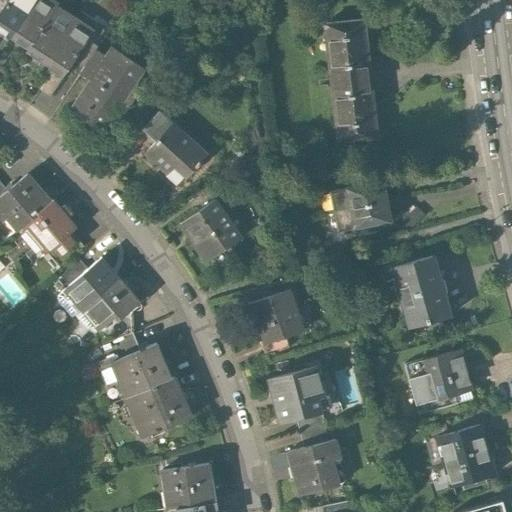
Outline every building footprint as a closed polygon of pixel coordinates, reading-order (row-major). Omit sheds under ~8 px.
[(7,0),(0,11),(0,28),(10,36),(34,0),(7,0)] [(56,6),(46,0),(34,0),(10,36),(28,48),(56,6)] [(28,48),(47,60),(74,19),(56,6),(28,48)] [(323,19),(329,83),(369,79),(363,16),(323,19)] [(93,31),(74,19),(47,60),(66,72),(75,58),(87,40),(93,31)] [(97,47),(87,40),(75,58),(85,65),(95,49),(97,47)] [(111,46),(105,56),(89,80),(69,109),(110,137),(142,89),(136,85),(146,69),(111,46)] [(89,80),(105,56),(95,49),(85,65),(79,73),(89,80)] [(376,143),(369,79),(329,83),(335,147),(376,143)] [(155,144),(172,126),(158,113),(141,131),(155,144)] [(206,159),(172,126),(155,144),(144,155),(166,176),(173,169),(185,181),(206,159)] [(27,171),(0,193),(0,206),(17,227),(23,223),(50,200),(27,171)] [(329,190),(332,210),(386,201),(384,189),(382,181),(329,190)] [(74,228),(50,200),(23,223),(46,251),(47,250),(72,230),(74,228)] [(238,240),(211,200),(178,223),(205,262),(238,240)] [(389,222),(386,201),(332,210),(336,230),(389,222)] [(85,246),(72,230),(47,250),(62,267),(78,254),(76,253),(85,246)] [(88,267),(78,254),(62,267),(58,271),(68,283),(88,267)] [(430,255),(390,266),(407,326),(446,315),(430,255)] [(101,256),(88,267),(68,283),(63,287),(80,308),(118,276),(101,256)] [(137,299),(118,276),(80,308),(99,330),(137,299)] [(289,293),(246,307),(251,322),(256,321),(263,345),(284,339),(302,333),(289,293)] [(140,349),(132,331),(111,340),(100,350),(98,346),(90,352),(94,358),(97,356),(99,359),(116,352),(119,358),(140,349)] [(284,339),(263,345),(260,346),(264,356),(287,349),(284,339)] [(156,343),(140,349),(119,358),(113,360),(127,396),(171,379),(156,343)] [(456,350),(418,360),(427,391),(431,390),(433,398),(466,388),(456,350)] [(316,366),(269,378),(280,424),(296,420),(320,414),(323,413),(319,397),(323,396),(316,366)] [(175,377),(171,379),(127,396),(142,435),(190,416),(175,377)] [(326,441),(320,414),(296,420),(303,447),(326,441)] [(435,435),(441,460),(484,449),(477,424),(435,435)] [(303,447),(287,450),(298,493),(339,483),(333,459),(338,458),(334,439),(326,441),(303,447)] [(491,475),(484,449),(441,460),(447,485),(491,475)] [(211,462),(165,468),(170,509),(173,508),(216,503),(211,462)] [(217,511),(216,503),(173,508),(173,511),(217,511)] [(323,505),(323,511),(348,511),(348,503),(323,505)]
